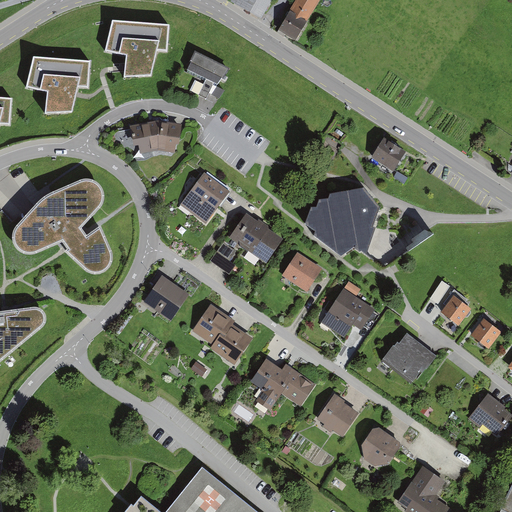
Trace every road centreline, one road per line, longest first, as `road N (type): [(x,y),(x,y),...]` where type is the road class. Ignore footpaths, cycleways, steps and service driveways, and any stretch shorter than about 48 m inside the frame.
road 1 (residential): [(146,244),(461,458)]
road 2 (secondary): [(194,0),(511,201)]
road 3 (residential): [(146,244),(120,300),(20,395),(0,449)]
road 4 (residential): [(72,150),(116,114),(142,105),(189,111),(211,126)]
road 5 (residential): [(72,150),(104,159),(130,181),(146,244)]
road 6 (residential): [(511,391),(412,319)]
